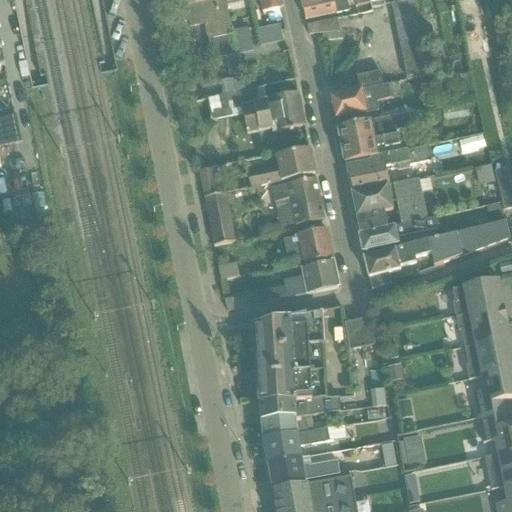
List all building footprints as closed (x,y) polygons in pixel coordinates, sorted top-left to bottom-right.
[(0,0),(0,66),(13,64),(0,0)] [(273,47),(274,56),(292,55),(292,46),(273,47)] [(324,117),(360,110),(356,89),(320,96),(324,117)] [(222,96),(223,118),(255,118),(255,94),(236,94),(236,96),(222,96)] [(265,131),(299,124),(294,95),(259,101),(265,131)] [(0,153),(1,156),(38,146),(30,117),(0,125),(0,153)] [(335,161),(368,155),(361,119),(328,126),(335,161)] [(272,180),(311,172),(306,147),(267,155),(272,180)] [(6,169),(13,202),(30,198),(22,165),(6,169)] [(339,173),(343,191),(382,183),(379,166),(339,173)] [(214,178),(226,248),(251,244),(239,173),(214,178)] [(279,184),(283,203),(315,196),(312,177),(279,184)] [(347,217),(387,210),(382,183),(343,191),(347,217)] [(288,227),(321,220),(315,196),(283,203),(288,227)] [(354,252),(392,243),(388,225),(350,234),(354,252)] [(294,263),(328,256),(322,226),(288,233),(294,263)] [(360,277),(394,270),(389,250),(356,257),(360,277)] [(300,294),(332,287),(326,260),(294,267),(300,294)] [(455,319),(502,309),(497,282),(486,284),(486,282),(465,286),(465,289),(453,291),(455,304),(452,304),(455,319)] [(508,341),(502,309),(455,319),(458,332),(460,332),(464,350),(508,341)] [(253,354),(289,352),(287,319),(256,325),(253,354)] [(393,323),(364,326),(366,350),(395,347),(393,323)] [(14,335),(0,337),(0,379),(21,376),(14,335)] [(480,379),(480,382),(511,375),(511,359),(508,341),(464,350),(467,366),(465,367),(468,382),(480,379)] [(253,354),(254,379),(290,377),(289,352),(253,354)] [(501,403),(511,400),(511,375),(480,382),(483,393),(472,396),(477,421),(503,415),(501,403)] [(256,403),(292,401),(290,377),(254,379),(256,403)] [(257,424),(294,417),(292,401),(256,403),(257,424)] [(493,442),(497,458),(511,455),(511,426),(506,428),(503,415),(477,421),(481,445),(493,442)] [(261,441),(297,434),(294,417),(257,424),(261,441)] [(261,441),(265,466),(302,459),(297,434),(261,441)] [(431,442),(416,445),(420,468),(435,465),(431,442)] [(398,468),(412,466),(409,445),(395,447),(398,468)] [(511,455),(497,458),(484,461),(490,491),(503,488),(511,486),(511,455)] [(272,488),(305,482),(302,459),(265,466),(269,489),(272,488)] [(273,504),(274,511),(285,511),(354,500),(350,477),(306,485),(305,482),(272,488),(275,504),(273,504)] [(511,511),(511,486),(503,488),(506,503),(495,506),(495,511),(511,511)] [(356,511),(354,500),(285,511),(356,511)]
